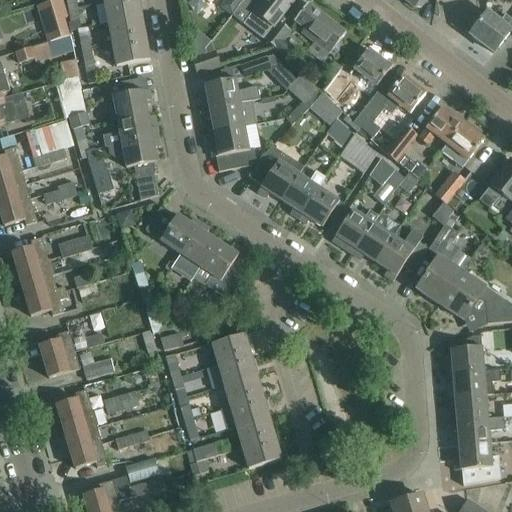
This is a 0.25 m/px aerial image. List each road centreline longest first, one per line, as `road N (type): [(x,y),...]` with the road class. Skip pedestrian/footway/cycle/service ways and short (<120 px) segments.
road 1 (residential): [(318,493),(400,469),(419,436),(406,331),(302,261)]
road 2 (residential): [(302,261),(192,184),(157,0)]
road 3 (residential): [(318,493),(267,313),(302,261)]
road 4 (residential): [(511,112),(365,0)]
road 5 (unclassified): [(38,511),(0,382)]
